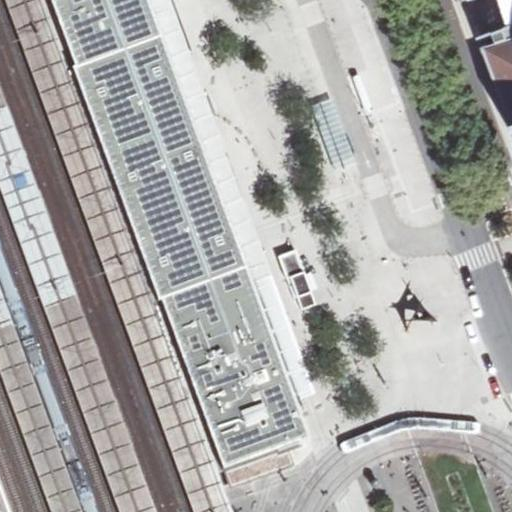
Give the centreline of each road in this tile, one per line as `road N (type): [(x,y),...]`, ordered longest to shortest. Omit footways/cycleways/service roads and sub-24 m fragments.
road 1 (unclassified): [(459,221),(382,0)]
road 2 (unclassified): [(511,361),(459,221)]
